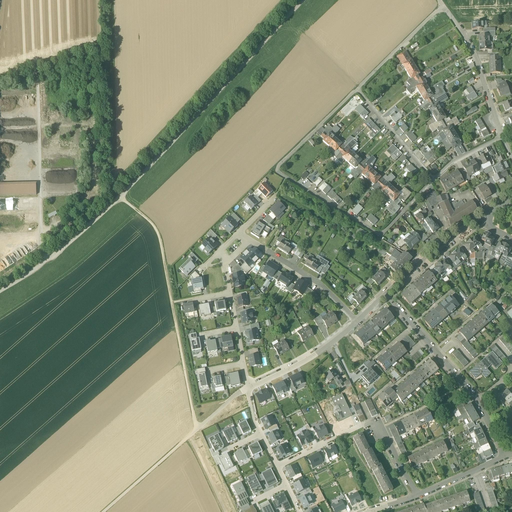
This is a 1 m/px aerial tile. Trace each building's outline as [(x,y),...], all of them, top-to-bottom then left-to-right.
[(478,36),(478,44),(490,43),(490,38),(490,35),(487,35),(482,35),(478,36)] [(490,51),(490,43),(478,44),(479,51),(487,51),(490,51)] [(401,55),(407,63),(411,61),(406,52),(401,55)] [(402,65),(402,66),(407,63),(401,55),(397,57),(402,65)] [(489,58),(490,74),(500,74),(500,70),(498,70),(498,64),(500,64),(500,57),(495,57),(489,58)] [(415,68),(411,61),(407,63),(411,70),(415,68)] [(411,70),(407,63),(402,66),(405,70),(407,73),(411,70)] [(419,75),(415,68),(411,70),(415,77),(417,76),(419,75)] [(415,77),(411,70),(407,73),(411,79),(411,80),(413,78),(415,77)] [(407,83),(410,87),(413,84),(415,82),(413,78),(411,80),(411,79),(407,83)] [(418,86),(415,82),(413,84),(410,87),(406,90),(410,95),(416,89),(416,88),(418,86)] [(430,98),(433,102),(445,95),(442,90),(441,90),(440,89),(444,86),(441,82),(433,87),(436,94),(432,96),(432,97),(430,98)] [(420,85),(424,92),(428,90),(424,83),(422,84),(420,85)] [(500,98),(505,95),(505,94),(509,92),(505,83),(502,84),(498,86),(499,89),(496,90),(498,94),(500,98)] [(416,89),(420,95),(424,92),(420,85),(418,86),(416,88),(416,89)] [(469,95),(474,92),(471,87),(466,90),(469,95)] [(428,99),(430,98),(432,97),(432,96),(428,90),(424,92),(428,99)] [(428,99),(424,92),(420,95),(424,102),(426,100),(428,99)] [(477,97),(474,92),(469,95),(471,99),(472,101),(477,97)] [(448,99),(445,95),(433,102),(435,106),(437,105),(438,106),(448,99)] [(503,104),(506,111),(511,108),(511,99),(503,103),(503,104)] [(433,107),(437,114),(441,112),(438,106),(437,105),(435,106),(433,107)] [(355,109),(355,110),(360,115),(364,111),(359,106),(356,110),(355,109)] [(429,110),(433,117),(437,114),(433,107),(431,108),(429,110)] [(446,119),(441,112),(437,114),(441,121),(443,120),(446,119)] [(433,117),(436,122),(437,124),(439,122),(441,121),(437,114),(433,117)] [(391,119),(395,124),(399,120),(396,116),(391,119)] [(446,124),(448,128),(450,127),(452,128),(459,124),(455,118),(451,121),(448,123),(446,124)] [(480,130),(481,131),(486,129),(480,119),(475,122),(478,126),(480,130)] [(376,127),(372,122),(367,126),(371,131),(376,127)] [(442,126),(439,122),(437,124),(436,122),(429,127),(433,133),(439,128),(442,126)] [(399,128),(403,133),(408,129),(404,124),(399,128)] [(333,130),(329,126),(324,133),(322,135),(326,138),(329,134),(333,137),(340,130),(336,126),(333,130)] [(446,129),(450,136),(455,134),(452,128),(450,127),(448,128),(446,129)] [(443,133),(446,139),(450,136),(446,129),(444,130),(442,132),(443,133)] [(481,133),(484,139),(489,136),(486,130),(482,133),(481,133)] [(326,138),(332,143),(335,139),(333,137),(329,134),(326,138)] [(416,139),(412,134),(408,138),(412,143),(416,139)] [(459,141),(455,134),(450,136),(455,143),(457,142),(459,141)] [(455,143),(450,136),(446,139),(450,146),(455,143)] [(323,142),(329,147),(332,143),(326,138),(324,140),(323,142)] [(341,145),(340,147),(343,150),(345,147),(352,141),(350,138),(347,142),(346,143),(344,146),(342,144),(341,145)] [(332,143),(338,148),(340,147),(341,145),(335,139),(332,143)] [(453,150),(454,149),(457,147),(455,143),(450,146),(446,139),(443,142),(442,142),(448,151),(449,150),(450,148),(451,147),(453,150)] [(345,147),(343,150),(347,153),(349,151),(350,150),(351,151),(356,145),(357,145),(356,144),(352,141),(345,147)] [(334,151),(335,152),(338,148),(332,143),(329,147),(334,151)] [(349,151),(355,156),(356,155),(355,153),(358,150),(357,148),(358,147),(356,145),(351,151),(350,150),(349,151)] [(393,154),(398,150),(393,145),(386,152),(391,156),(393,154)] [(465,153),(460,145),(459,146),(457,147),(462,155),(465,153)] [(462,155),(457,147),(454,149),(458,157),(462,155)] [(420,152),(424,157),(429,153),(425,148),(420,152)] [(402,154),(398,150),(393,154),(393,155),(397,159),(402,154)] [(345,155),(352,160),(355,156),(349,151),(347,153),(345,155)] [(433,158),(432,158),(435,161),(437,159),(433,154),(431,151),(429,153),(433,158)] [(341,164),(344,160),(342,158),(345,155),(342,152),(339,155),(337,158),(336,159),(340,163),(341,164)] [(433,158),(429,153),(424,157),(428,162),(432,158),(433,158)] [(344,160),(348,164),(352,160),(345,155),(342,158),(344,160)] [(483,165),(483,166),(489,163),(485,155),(479,158),(480,159),(483,165)] [(361,161),(355,156),(352,160),(358,165),(359,163),(361,161)] [(401,164),(405,160),(406,159),(403,156),(398,161),(401,164)] [(363,166),(366,170),(368,168),(372,171),(372,170),(372,166),(376,160),(375,159),(372,157),(369,160),(366,164),(365,164),(363,166)] [(358,165),(352,160),(348,164),(355,169),(356,167),(358,165)] [(473,161),(468,164),(463,167),(465,171),(468,177),(469,177),(474,174),(479,171),(476,165),(473,161)] [(496,171),(498,174),(501,173),(506,171),(509,170),(505,162),(494,167),(496,171)] [(361,168),(358,165),(356,167),(358,168),(356,170),(350,175),(353,178),(356,174),(358,173),(360,170),(361,168)] [(406,169),(410,173),(415,169),(410,165),(406,169)] [(490,167),(488,168),(483,170),(485,175),(490,172),(493,171),(492,168),(491,166),(490,167)] [(374,173),(372,171),(368,168),(366,170),(365,171),(371,177),(374,173)] [(362,175),(368,180),(371,177),(365,171),(363,173),(362,175)] [(300,178),(303,180),(308,175),(305,172),(300,178)] [(457,172),(450,176),(455,186),(463,182),(457,172)] [(380,178),(374,173),(371,177),(377,182),(379,180),(380,178)] [(503,179),(503,178),(501,173),(498,174),(495,176),(492,177),(495,183),(503,179)] [(387,178),(384,181),(382,183),(386,186),(387,184),(388,185),(395,179),(391,174),(387,178)] [(445,192),(455,186),(450,176),(440,182),(445,192)] [(368,180),(374,186),(376,184),(377,182),(371,177),(368,180)] [(314,184),(317,187),(322,181),(319,178),(314,184)] [(0,184),(0,196),(36,195),(36,183),(0,184)] [(266,198),(273,192),(264,183),(258,190),(262,194),(266,198)] [(319,189),(322,192),(327,186),(324,183),(319,189)] [(384,188),(390,193),(394,190),(388,185),(387,184),(386,186),(384,188)] [(328,186),(327,186),(322,192),(326,195),(331,189),(328,186)] [(479,191),(484,200),(491,195),(486,187),(485,187),(479,191)] [(381,192),(387,197),(390,193),(384,188),(383,190),(381,192)] [(401,196),(400,195),(398,197),(402,200),(401,200),(404,203),(411,194),(404,188),(401,192),(403,194),(401,196)] [(258,198),(262,194),(258,190),(253,194),(255,196),(258,198)] [(400,195),(394,190),(390,193),(397,199),(398,197),(400,195)] [(332,200),(336,196),(337,194),(333,191),(328,197),(332,200)] [(425,197),(428,203),(428,202),(436,198),(439,197),(436,192),(425,197)] [(397,199),(390,193),(387,197),(393,202),(395,200),(397,199)] [(439,203),(439,205),(447,202),(446,202),(444,195),(439,197),(436,198),(439,203)] [(342,201),(336,196),(332,200),(338,205),(342,201)] [(253,199),(251,197),(244,203),(246,205),(247,205),(246,206),(249,209),(250,209),(251,210),(258,204),(253,199)] [(399,204),(395,200),(393,202),(387,197),(384,200),(386,202),(390,205),(387,209),(394,215),(399,210),(398,210),(399,208),(397,206),(399,204)] [(436,198),(428,202),(431,208),(439,203),(436,198)] [(450,227),(477,210),(472,201),(464,206),(453,213),(450,209),(449,205),(447,201),(446,202),(447,202),(439,205),(445,217),(447,216),(450,227)] [(450,209),(453,213),(464,206),(462,201),(455,206),(453,203),(449,205),(450,209)] [(270,211),(276,218),(279,215),(280,217),(283,214),(282,212),(285,209),(279,203),(270,211)] [(326,210),(320,205),(317,210),(323,214),(326,210)] [(335,213),(329,209),(327,214),(332,217),(335,213)] [(420,213),(419,214),(415,216),(415,217),(417,220),(418,220),(420,222),(424,220),(422,217),(424,216),(423,215),(427,213),(425,210),(420,213)] [(231,218),(236,224),(240,221),(234,214),(230,218),(231,218)] [(366,219),(373,226),(377,221),(371,215),(366,219)] [(269,225),(273,221),(268,216),(263,221),(266,223),(269,225)] [(235,228),(238,226),(236,224),(231,218),(230,218),(228,220),(224,223),(225,224),(222,226),(229,233),(234,229),(235,228)] [(430,229),(433,233),(439,229),(436,225),(435,226),(431,219),(429,220),(428,219),(424,221),(426,222),(430,229)] [(252,231),(251,234),(259,239),(263,232),(268,235),(271,230),(265,226),(258,222),(256,227),(255,227),(253,231),(253,230),(252,231)] [(430,229),(426,222),(422,225),(426,232),(430,229)] [(266,223),(265,226),(271,230),(272,231),(274,228),(269,225),(266,223)] [(355,234),(362,238),(363,235),(365,232),(359,228),(355,234)] [(207,236),(210,238),(213,241),(217,237),(211,231),(207,236)] [(406,244),(410,250),(421,240),(419,238),(414,232),(410,236),(409,234),(408,234),(404,237),(406,240),(404,241),(404,242),(406,244)] [(484,244),(485,244),(491,248),(492,246),(495,240),(490,237),(491,236),(485,233),(481,240),(482,240),(485,242),(484,244)] [(421,240),(423,243),(428,238),(424,234),(419,238),(421,240)] [(475,237),(469,242),(474,248),(477,247),(478,249),(481,247),(480,244),(475,237)] [(213,241),(210,238),(202,246),(205,249),(204,251),(208,255),(217,246),(213,241)] [(395,245),(399,249),(406,244),(404,242),(404,241),(402,239),(395,245)] [(278,248),(283,252),(287,244),(285,243),(282,241),(280,244),(278,248)] [(472,250),(474,248),(469,242),(464,246),(469,253),(469,252),(471,255),(474,252),(472,250)] [(495,250),(499,252),(501,253),(505,246),(499,242),(496,248),(495,250)] [(290,246),(287,244),(283,252),(288,255),(291,250),(292,247),(293,247),(290,246)] [(489,249),(491,248),(485,244),(483,248),(482,253),(484,253),(486,253),(486,248),(489,250),(489,249)] [(501,253),(504,255),(507,256),(508,257),(508,255),(511,249),(505,246),(501,253)] [(293,254),(298,257),(302,251),(298,248),(296,250),(295,253),(293,254)] [(244,255),(240,258),(245,263),(249,267),(252,264),(253,265),(253,264),(261,256),(257,252),(257,253),(254,250),(253,252),(250,249),(246,252),(247,253),(244,255)] [(388,250),(386,253),(390,256),(391,257),(391,256),(393,253),(392,253),(394,250),(392,249),(391,249),(389,251),(388,250)] [(460,249),(454,253),(459,260),(461,258),(463,261),(466,258),(465,256),(460,249)] [(391,257),(397,260),(401,256),(394,250),(392,253),(393,253),(391,256),(391,257)] [(422,250),(413,256),(415,258),(423,253),(422,250)] [(190,258),(195,263),(198,260),(192,253),(189,257),(190,258)] [(404,253),(401,256),(397,260),(400,263),(404,267),(412,258),(404,253)] [(458,261),(459,260),(454,253),(449,257),(454,264),(456,266),(460,263),(458,261)] [(317,257),(315,261),(320,264),(315,272),(319,274),(320,272),(321,272),(323,267),(325,269),(327,266),(328,264),(322,260),(317,257)] [(194,262),(195,263),(190,258),(179,269),(182,272),(191,264),(192,265),(194,262)] [(310,269),(315,261),(312,259),(310,258),(309,258),(308,261),(307,262),(305,265),(310,269)] [(400,263),(397,260),(395,263),(393,264),(390,267),(393,270),(400,263)] [(445,260),(439,265),(445,272),(447,270),(448,272),(450,270),(451,269),(450,267),(445,260)] [(310,269),(315,272),(320,264),(315,261),(310,269)] [(263,272),(272,278),(277,271),(278,268),(269,262),(266,268),(263,272)] [(251,269),(249,267),(245,263),(240,268),(243,272),(246,275),(251,270),(251,269)] [(404,267),(400,263),(393,270),(394,271),(397,274),(404,267)] [(193,265),(192,265),(191,264),(182,272),(183,273),(185,272),(187,275),(195,268),(193,265)] [(232,276),(241,274),(241,273),(243,272),(240,268),(238,265),(231,269),(232,276)] [(443,273),(445,272),(439,265),(434,269),(437,274),(439,275),(439,276),(440,276),(442,278),(444,276),(444,275),(443,273)] [(321,272),(325,275),(327,271),(330,267),(327,266),(325,269),(323,267),(321,272)] [(380,271),(375,276),(382,282),(386,278),(382,274),(380,272),(380,271)] [(192,279),(193,280),(200,279),(199,276),(195,272),(190,276),(192,279)] [(429,272),(423,277),(431,286),(437,281),(429,272)] [(278,282),(282,285),(287,288),(290,283),(293,279),(284,273),(282,275),(278,282)] [(234,284),(235,288),(244,286),(243,282),(244,282),(243,278),(242,278),(242,274),(241,274),(232,276),(233,280),(232,280),(233,280),(234,283),(233,283),(233,284),(234,284)] [(378,286),(382,282),(375,276),(371,280),(374,282),(378,286)] [(426,291),(431,286),(423,277),(418,282),(425,290),(426,291)] [(193,293),(201,292),(201,290),(204,289),(202,279),(200,279),(193,280),(191,281),(192,287),(193,293)] [(300,292),(303,294),(307,288),(308,286),(299,281),(295,287),(293,290),(299,294),(300,292)] [(425,291),(425,290),(418,282),(412,286),(420,295),(425,291)] [(420,295),(412,286),(407,291),(415,300),(420,295)] [(474,297),(481,289),(478,286),(464,301),(468,305),(475,297),(474,297)] [(309,295),(313,292),(307,288),(303,294),(307,296),(309,295)] [(359,293),(357,295),(363,301),(367,297),(363,293),(361,291),(359,293)] [(409,305),(415,300),(407,291),(402,296),(409,305)] [(359,306),(363,301),(357,295),(352,299),(355,302),(359,306)] [(236,298),(238,308),(248,306),(246,296),(238,297),(236,298)] [(450,297),(439,307),(446,315),(447,316),(450,314),(449,314),(454,310),(458,306),(450,297)] [(224,302),(214,304),(215,307),(216,313),(219,312),(219,313),(223,313),(223,311),(226,311),(224,302)] [(192,304),(184,306),(185,315),(194,313),(193,309),(192,304)] [(199,307),(200,315),(204,315),(204,317),(211,315),(210,314),(209,305),(199,307)] [(489,307),(486,310),(493,318),(494,317),(498,314),(491,305),(491,306),(489,308),(489,307)] [(434,311),(441,319),(446,315),(439,307),(434,311)] [(385,310),(379,315),(386,324),(387,325),(393,319),(385,310)] [(486,310),(481,314),(488,323),(489,324),(494,319),(493,318),(486,310)] [(429,316),(436,324),(441,319),(434,311),(429,316)] [(240,314),(242,324),(253,322),(251,312),(243,314),(240,314)] [(327,315),(332,325),(338,322),(332,312),(330,314),(330,315),(327,316),(327,315)] [(481,314),(476,319),(483,327),(483,328),(486,326),(485,325),(488,323),(481,314)] [(327,328),(332,325),(327,315),(327,316),(324,318),(324,317),(321,319),(323,322),(327,328)] [(380,329),(386,324),(379,315),(373,320),(380,329)] [(431,329),(436,325),(436,324),(429,316),(423,321),(431,330),(431,329)] [(313,320),(317,326),(323,322),(321,319),(320,317),(313,320)] [(476,319),(470,324),(477,332),(478,333),(481,330),(480,329),(483,327),(476,319)] [(374,334),(380,329),(373,320),(367,326),(374,334)] [(470,324),(465,328),(473,337),(476,335),(475,334),(477,332),(470,324)] [(375,335),(374,334),(367,326),(361,331),(369,340),(375,335)] [(306,329),(303,331),(308,339),(313,336),(308,327),(306,328),(306,329)] [(469,340),(473,337),(465,328),(459,333),(460,335),(462,337),(464,339),(466,341),(469,339),(469,340)] [(253,342),(259,341),(257,331),(251,332),(248,332),(248,331),(244,332),(245,338),(247,337),(248,341),(252,340),(252,342),(253,342)] [(303,342),(308,339),(303,331),(300,332),(297,333),(303,342)] [(361,331),(355,336),(359,341),(363,345),(369,340),(361,331)] [(231,337),(222,339),(224,348),(224,349),(228,348),(228,352),(233,351),(231,337)] [(196,351),(201,350),(200,346),(198,346),(197,340),(190,341),(191,341),(192,348),(191,348),(192,352),(196,351)] [(212,352),(212,353),(217,352),(217,349),(215,341),(210,342),(210,341),(206,342),(208,353),(212,352)] [(282,343),(279,345),(284,353),(289,350),(284,341),(282,342),(282,343)] [(359,341),(354,345),(355,345),(358,349),(360,351),(364,347),(363,345),(359,341)] [(398,344),(393,348),(400,356),(405,352),(402,348),(399,344),(398,344)] [(279,356),(284,353),(279,345),(276,347),(275,346),(273,347),(279,356)] [(352,347),(348,350),(357,361),(362,357),(357,351),(352,347)] [(400,356),(393,348),(388,353),(395,361),(400,356)] [(353,365),(357,361),(348,350),(344,354),(348,359),(353,365)] [(492,352),(481,363),(486,369),(493,363),(497,367),(502,363),(501,362),(499,360),(497,358),(495,356),(493,353),(492,352)] [(396,362),(395,361),(388,353),(383,357),(390,366),(396,362)] [(250,364),(250,367),(260,365),(258,355),(250,357),(248,357),(249,361),(248,361),(249,364),(250,364)] [(385,371),(390,366),(383,357),(377,362),(385,371)] [(366,367),(369,370),(371,368),(375,364),(373,361),(371,363),(366,367)] [(430,361),(425,366),(431,374),(432,374),(437,370),(430,361)] [(491,374),(486,369),(481,363),(470,372),(475,378),(481,373),(485,379),(491,374)] [(339,364),(335,366),(340,374),(343,371),(339,364)] [(426,378),(431,374),(425,366),(419,371),(420,371),(426,378)] [(365,373),(361,377),(368,386),(373,382),(373,381),(374,380),(375,381),(379,377),(371,368),(369,370),(367,372),(367,373),(366,374),(365,373)] [(334,380),(338,386),(342,384),(335,374),(334,374),(332,371),(325,376),(327,379),(328,378),(330,382),(334,380)] [(427,379),(426,378),(420,371),(418,373),(417,372),(415,374),(415,375),(422,383),(423,383),(425,381),(427,379)] [(198,383),(200,391),(209,389),(207,379),(206,380),(205,380),(204,374),(203,373),(197,374),(198,382),(199,381),(199,383),(198,383)] [(230,386),(231,385),(235,385),(236,386),(241,385),(238,373),(227,375),(228,377),(228,378),(229,378),(230,386)] [(299,374),(290,378),(292,383),(294,388),(304,383),(299,374)] [(420,384),(422,383),(415,375),(413,376),(411,378),(418,387),(421,385),(420,384)] [(212,377),(214,384),(215,389),(224,387),(221,376),(212,377)] [(416,389),(418,387),(411,378),(408,380),(406,382),(414,391),(416,389)] [(343,384),(347,389),(352,387),(349,380),(343,384)] [(283,382),(272,387),(277,398),(288,393),(286,389),(283,382)] [(410,394),(414,391),(406,382),(404,384),(402,386),(410,394)] [(292,383),(287,385),(289,387),(291,393),(296,390),(294,388),(292,383)] [(405,398),(410,394),(402,386),(400,388),(398,390),(405,398)] [(391,403),(397,398),(393,393),(390,389),(384,394),(391,403)] [(266,390),(262,392),(259,394),(256,395),(260,404),(270,399),(267,394),(266,390)] [(405,398),(398,390),(396,391),(393,393),(397,398),(401,402),(403,400),(405,398)] [(504,397),(506,399),(511,395),(507,390),(501,396),(503,398),(504,397)] [(392,403),(391,403),(384,394),(379,399),(386,408),(392,403)] [(335,415),(338,422),(351,416),(351,415),(348,410),(342,396),(332,400),(335,406),(337,405),(341,412),(335,415)] [(466,406),(463,408),(463,409),(463,408),(466,413),(473,409),(470,404),(466,406)] [(466,413),(466,414),(469,418),(476,414),(473,409),(466,413)] [(426,410),(421,413),(426,424),(433,421),(430,415),(429,416),(426,410)] [(419,427),(426,424),(421,413),(414,416),(419,427)] [(469,418),(469,419),(471,422),(472,424),(473,423),(479,420),(476,414),(469,418)] [(271,416),(261,421),(263,424),(264,427),(266,430),(268,429),(275,425),(271,416)] [(413,430),(419,427),(414,416),(407,419),(413,430)] [(406,433),(413,430),(407,419),(401,423),(406,433)] [(247,434),(251,432),(246,421),(238,425),(239,427),(243,434),(243,435),(247,433),(247,434)] [(399,437),(406,433),(401,423),(394,426),(395,429),(398,434),(399,437)] [(469,434),(470,435),(473,433),(473,432),(480,429),(478,424),(475,426),(469,430),(468,431),(469,434)] [(317,436),(318,439),(328,435),(324,426),(320,428),(320,427),(317,429),(314,431),(317,436)] [(232,428),(223,433),(225,438),(228,444),(237,439),(234,434),(232,428)] [(475,437),(483,434),(480,429),(473,432),(473,433),(475,437)] [(276,431),(268,435),(273,444),(281,440),(276,431)] [(300,435),(297,437),(302,447),(305,445),(306,446),(309,444),(308,443),(312,442),(309,435),(307,432),(304,433),(303,432),(300,434),(300,435)] [(483,434),(475,437),(478,442),(477,442),(477,443),(478,443),(485,439),(483,434)] [(361,455),(362,454),(369,451),(366,445),(365,442),(361,435),(353,439),(361,455)] [(215,453),(218,452),(217,449),(221,447),(222,446),(222,445),(222,444),(217,436),(208,440),(213,449),(215,453)] [(485,439),(478,443),(480,448),(488,445),(485,439)] [(443,442),(435,445),(439,454),(440,455),(448,452),(443,442)] [(257,443),(248,448),(249,450),(253,457),(262,452),(257,443)] [(290,454),(286,445),(280,447),(276,449),(277,453),(278,456),(279,455),(280,458),(290,454)] [(436,455),(439,454),(435,445),(429,449),(433,457),(433,458),(437,457),(436,455)] [(482,454),(483,453),(490,450),(488,445),(480,448),(482,453),(482,454)] [(338,454),(334,446),(324,451),(326,455),(328,459),(338,454)] [(219,454),(218,452),(215,453),(213,449),(210,450),(213,457),(218,455),(219,454)] [(430,458),(433,457),(429,449),(422,452),(426,460),(427,461),(430,460),(430,458)] [(238,464),(241,462),(247,459),(243,452),(243,450),(237,453),(234,455),(234,456),(237,461),(238,464)] [(370,450),(369,451),(362,454),(370,470),(371,470),(371,469),(378,466),(375,459),(373,456),(370,450)] [(483,453),(483,454),(485,458),(485,459),(491,456),(492,456),(490,450),(483,453)] [(423,461),(426,460),(422,452),(415,455),(420,465),(424,463),(423,461)] [(480,464),(486,461),(485,459),(482,460),(480,456),(483,454),(483,453),(482,454),(476,456),(480,464)] [(233,468),(227,454),(220,458),(218,459),(220,464),(224,472),(233,468)] [(308,459),(312,468),(315,466),(316,467),(320,465),(319,464),(323,463),(319,455),(318,454),(308,459)] [(412,468),(420,465),(415,455),(408,458),(409,462),(411,464),(412,468)] [(295,465),(286,469),(288,472),(287,473),(288,476),(289,476),(291,479),(293,478),(298,475),(299,475),(298,471),(299,471),(297,468),(296,468),(295,465)] [(379,465),(378,466),(371,469),(371,470),(376,479),(384,475),(383,472),(379,465)] [(271,469),(261,474),(262,474),(264,480),(268,488),(278,483),(271,469)] [(255,475),(247,478),(249,481),(247,482),(254,495),(263,491),(259,483),(255,475)] [(388,482),(384,475),(376,479),(384,495),(392,491),(389,485),(388,482)] [(296,484),(294,485),(298,493),(308,488),(304,480),(296,484)] [(240,502),(246,499),(248,498),(243,487),(241,483),(232,487),(240,502)] [(466,492),(458,495),(462,505),(470,502),(466,492)] [(274,498),(275,500),(278,506),(282,505),(286,511),(291,509),(283,493),(274,498)] [(358,503),(361,502),(357,493),(347,498),(350,503),(351,507),(355,505),(358,504),(358,503)] [(304,497),(300,499),(304,508),(313,504),(308,495),(304,497)] [(458,495),(451,497),(455,507),(462,505),(458,495)] [(451,497),(445,499),(448,510),(455,507),(451,497)] [(238,503),(240,508),(248,504),(249,504),(246,499),(240,502),(238,503)] [(445,499),(438,502),(441,511),(448,510),(445,499)] [(273,511),(271,507),(268,501),(259,505),(262,511),(273,511)] [(334,505),(331,506),(334,511),(339,511),(345,509),(344,507),(341,501),(339,502),(334,505)] [(438,502),(431,504),(433,511),(440,511),(441,511),(438,502)]
